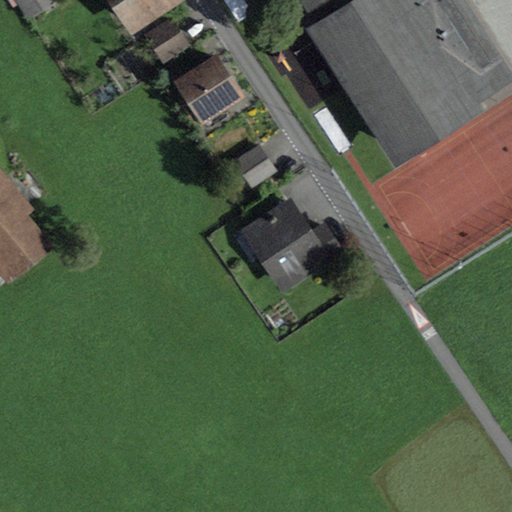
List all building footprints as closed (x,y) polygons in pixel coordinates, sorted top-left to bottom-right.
[(18,0),(27,14),(48,0),(18,0)] [(120,0),(134,22),(167,0),(120,0)] [(316,0),(317,1),(310,4),(324,24),(320,27),(399,149),(470,104),(466,96),(504,72),(457,0),(316,0)] [(511,0),(472,0),(511,62),(511,0)] [(147,35),(163,60),(188,43),(172,18),(147,35)] [(182,80),(204,113),(236,92),(215,59),(212,61),(209,56),(197,64),(200,68),(182,80)] [(236,161),(252,184),(274,169),(259,145),(236,161)] [(0,251),(15,269),(46,243),(0,188),(0,251)] [(262,251),(284,283),(338,247),(325,226),(311,235),(289,203),(251,228),(266,249),(262,251)]
